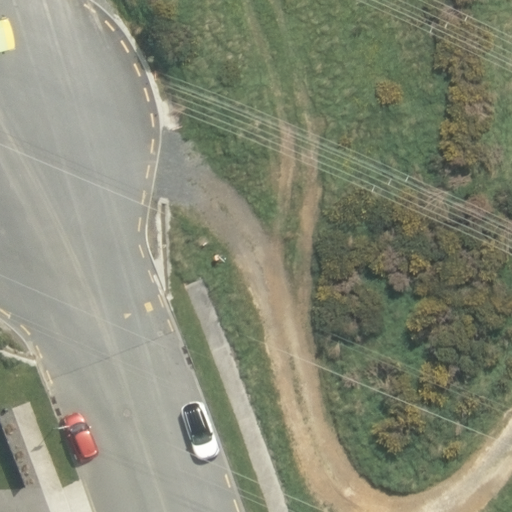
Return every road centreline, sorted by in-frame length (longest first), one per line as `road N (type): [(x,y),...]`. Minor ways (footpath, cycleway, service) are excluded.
road 1 (track): [(0,130),(84,130),(184,181),(226,214),(254,255),(329,475),(365,511)]
road 2 (residential): [(0,141),(137,511)]
